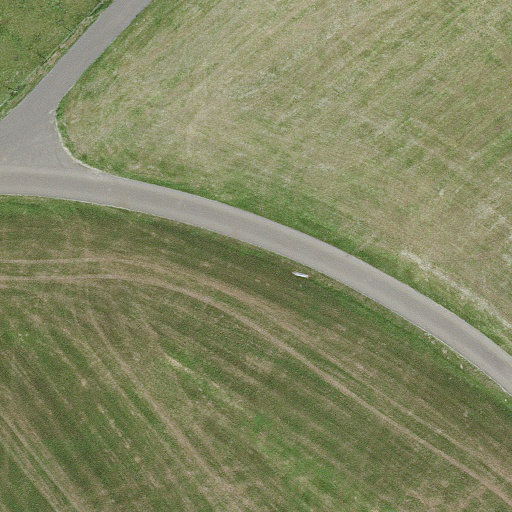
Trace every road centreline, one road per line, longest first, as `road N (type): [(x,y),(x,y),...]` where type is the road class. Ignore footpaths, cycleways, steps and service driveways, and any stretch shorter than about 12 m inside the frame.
road 1 (track): [(0,178),(168,201),(245,225),(385,289),(511,378)]
road 2 (track): [(134,0),(67,70),(0,161)]
